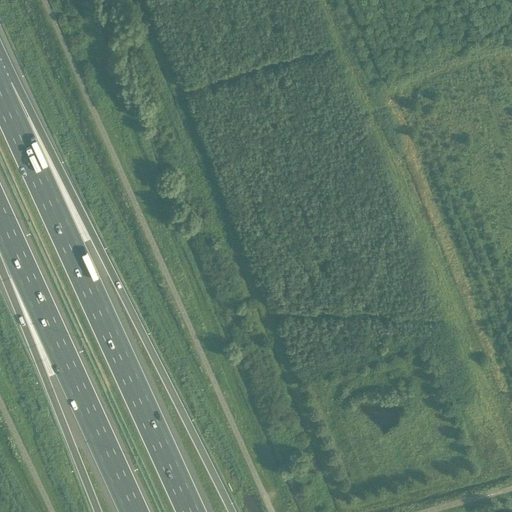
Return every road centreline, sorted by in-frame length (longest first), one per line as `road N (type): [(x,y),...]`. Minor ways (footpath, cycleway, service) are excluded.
road 1 (motorway): [(229,511),(58,166),(0,90)]
road 2 (motorway): [(194,511),(0,92)]
road 3 (motorway): [(8,238),(130,511)]
road 4 (motorway): [(8,238),(30,341),(97,511)]
